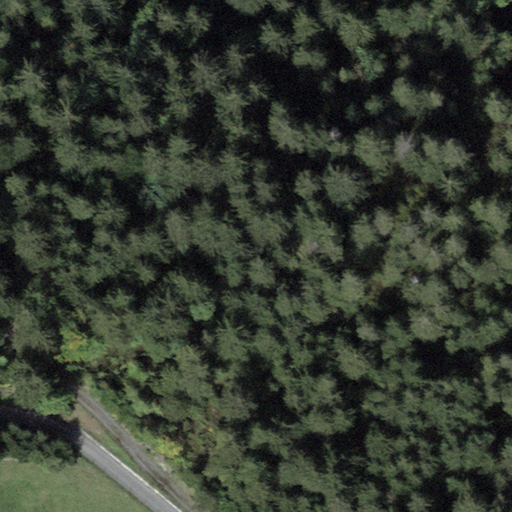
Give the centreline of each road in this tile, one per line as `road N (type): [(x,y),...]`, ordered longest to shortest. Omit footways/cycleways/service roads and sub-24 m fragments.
road 1 (track): [(0,308),(199,511)]
road 2 (unclassified): [(166,511),(68,436),(0,413)]
